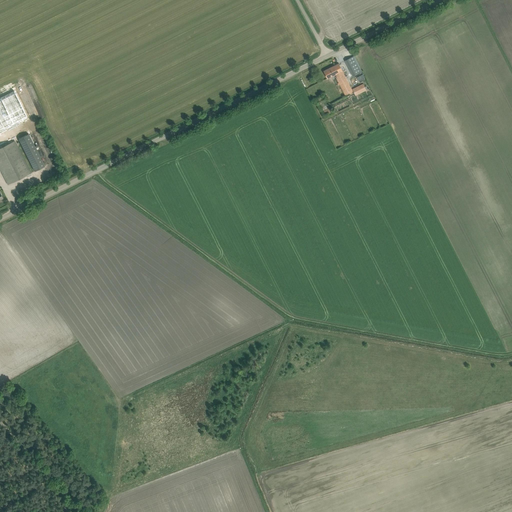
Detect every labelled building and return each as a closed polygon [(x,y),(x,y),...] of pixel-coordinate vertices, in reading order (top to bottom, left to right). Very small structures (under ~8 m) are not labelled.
[(324,71),(327,79),(335,75),(346,96),(353,93),(343,71),(339,63),(324,71)] [(365,87),(363,84),(352,89),(356,95),(366,90),(365,87)] [(0,147),(15,141),(18,139),(29,134),(30,133),(26,125),(23,119),(27,117),(14,91),(0,97),(0,147)] [(315,99),(324,117),(334,113),(325,94),(315,99)] [(19,139),(35,171),(45,166),(29,134),(19,139)] [(0,170),(1,170),(8,184),(31,173),(15,141),(0,147),(0,170)]
